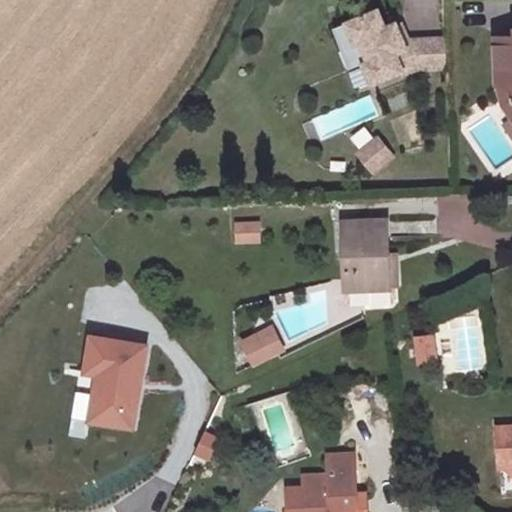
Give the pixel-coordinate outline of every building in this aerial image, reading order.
[(443,67),(442,38),(410,40),(400,44),(391,25),(380,29),(372,10),(340,23),(356,64),(365,85),(397,72),(398,75),(413,69),(443,67)] [(389,19),(372,10),(380,29),(391,25),(389,19)] [(356,64),(340,23),(329,27),(346,68),(356,64)] [(511,42),(493,43),(495,90),(503,90),(504,100),(508,106),(501,111),(511,126),(511,42)] [(499,108),(501,111),(508,106),(504,100),(503,90),(495,90),(499,108)] [(377,139),(357,154),(363,161),(383,146),(377,139)] [(383,146),(363,161),(370,171),(390,156),(383,146)] [(260,244),(258,220),(231,222),(233,246),(260,244)] [(382,221),(340,220),(340,289),(381,290),(382,255),(382,221)] [(393,255),(382,255),(381,290),(388,290),(392,290),(393,255)] [(381,290),(340,289),(340,301),(344,305),(384,305),(388,301),(388,290),(381,290)] [(251,363),(256,360),(248,344),(267,335),(275,352),(280,349),(269,326),(240,341),(251,363)] [(267,335),(248,344),(256,360),(275,352),(267,335)] [(412,367),(436,365),(433,335),(410,337),(412,367)] [(142,345),(86,339),(82,374),(96,376),(90,424),(132,429),(142,345)] [(511,431),(499,432),(500,456),(511,455),(511,431)] [(199,433),(194,458),(210,460),(215,436),(199,433)] [(302,511),(329,511),(353,511),(350,450),(325,451),(327,470),(301,472),(301,493),(302,511)] [(285,494),(286,511),(302,511),(301,493),(285,494)]
